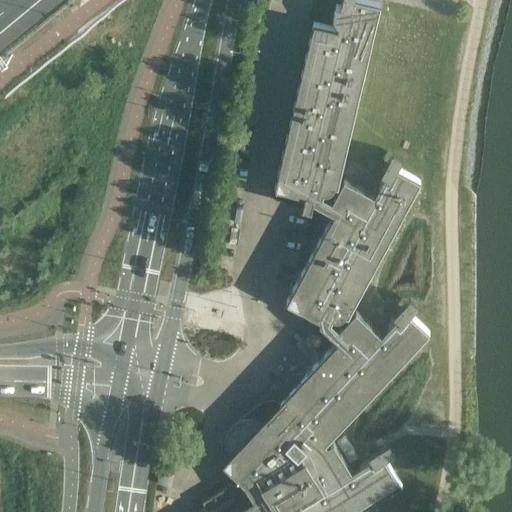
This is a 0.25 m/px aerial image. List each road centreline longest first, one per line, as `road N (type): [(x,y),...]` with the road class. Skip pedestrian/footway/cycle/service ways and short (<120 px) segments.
road 1 (tertiary): [(162,362),(232,0)]
road 2 (tertiary): [(203,0),(171,116),(124,356)]
road 3 (primary): [(124,356),(68,346),(0,354)]
road 4 (primary): [(135,511),(156,388)]
